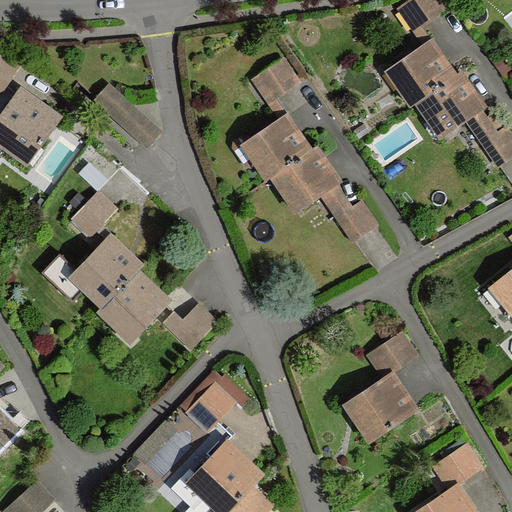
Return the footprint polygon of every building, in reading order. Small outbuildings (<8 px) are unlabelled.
[(437,0),(412,0),(407,4),(424,28),(445,12),(437,0)] [(432,40),(424,28),(407,4),(398,10),(423,46),(426,44),(432,40)] [(423,46),(395,68),(407,85),(401,89),(413,107),(418,103),(451,80),(426,44),(423,46)] [(1,45),(0,46),(0,77),(10,84),(27,64),(1,45)] [(301,83),(285,59),(261,74),(277,99),(301,83)] [(277,99),(261,74),(251,80),(279,121),(282,119),(288,115),(277,99)] [(456,76),(451,80),(418,103),(429,120),(435,116),(447,135),(469,120),(481,112),(456,76)] [(110,87),(98,99),(127,125),(138,112),(126,101),(110,87)] [(18,95),(0,119),(0,134),(10,142),(6,147),(30,164),(57,123),(18,95)] [(138,112),(127,125),(150,146),(161,133),(138,112)] [(469,120),(485,142),(507,127),(496,112),(486,120),(481,112),(469,120)] [(279,121),(251,139),(249,141),(261,159),(256,162),(258,164),(269,180),(274,177),(307,153),(282,119),(279,121)] [(511,159),(511,134),(507,127),(485,142),(501,167),(511,159)] [(253,167),(258,164),(256,162),(261,159),(249,141),(251,139),(249,137),(243,136),(235,142),(234,148),(247,167),(253,167)] [(312,150),(307,153),(274,177),(285,195),(291,190),(303,208),(324,193),(336,185),(312,150)] [(352,208),(336,185),(324,193),(340,217),(352,208)] [(97,192),(78,215),(97,232),(116,209),(97,192)] [(378,227),(361,202),(352,208),(340,217),(356,242),(378,227)] [(139,271),(108,242),(78,271),(93,286),(88,291),(104,307),(135,276),(139,271)] [(93,286),(78,271),(71,264),(59,277),(80,297),(88,291),(93,286)] [(511,271),(498,283),(510,299),(505,303),(511,311),(511,271)] [(162,301),(135,276),(104,307),(100,311),(119,327),(123,323),(138,337),(167,307),(162,301)] [(510,299),(498,283),(484,294),(498,309),(505,303),(510,299)] [(179,326),(198,345),(218,323),(198,305),(183,321),(179,326)] [(183,321),(175,314),(165,325),(193,351),(198,345),(179,326),(183,321)] [(419,357),(402,333),(380,348),(397,372),(419,357)] [(389,376),(352,400),(364,418),(358,422),(372,441),(414,413),(389,376)] [(236,403),(215,384),(196,403),(219,424),(236,403)] [(0,420),(0,448),(14,435),(0,420)] [(462,483),(484,468),(467,444),(445,459),(462,483)] [(224,445),(194,476),(209,490),(204,496),(221,511),(229,511),(234,507),(253,486),(260,479),(224,445)] [(43,511),(55,501),(38,482),(16,502),(24,511),(43,511)] [(269,511),(275,506),(253,486),(234,507),(240,511),(269,511)] [(470,511),(454,488),(417,511),(470,511)] [(24,511),(16,502),(4,511),(24,511)]
